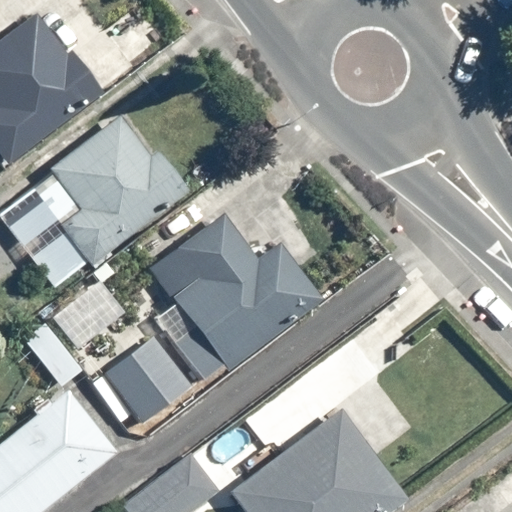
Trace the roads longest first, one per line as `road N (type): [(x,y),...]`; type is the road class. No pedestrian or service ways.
road 1 (secondary): [(410,121),(356,134),(323,116),(302,65),(314,30)]
road 2 (secondary): [(410,121),(511,230)]
road 3 (secondary): [(314,30),(348,4),(369,1),(409,13),(424,28)]
